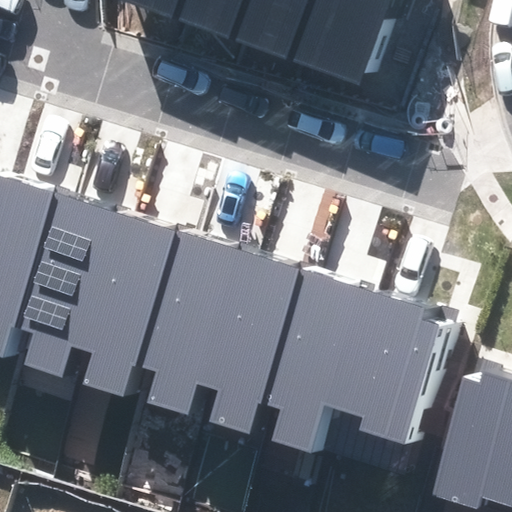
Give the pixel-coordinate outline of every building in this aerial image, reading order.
[(118,0),(172,19),(178,0),(118,0)] [(231,39),(245,0),(178,0),(172,19),(231,39)] [(245,0),(231,39),(290,60),(311,0),(245,0)] [(367,88),(398,0),(311,0),(290,60),(367,88)] [(0,210),(11,175),(0,171),(0,210)] [(59,190),(11,175),(0,210),(0,357),(8,360),(17,331),(59,190)] [(128,210),(59,190),(17,331),(30,335),(21,364),(60,376),(70,346),(85,350),(128,210)] [(128,210),(85,350),(93,353),(83,382),(137,399),(147,368),(190,229),(128,210)] [(190,229),(147,368),(158,371),(148,403),(191,417),(200,388),(219,394),(264,251),(190,229)] [(264,251),(219,394),(210,422),(248,434),(258,402),(273,407),(317,268),(264,251)] [(317,268),(273,407),(281,408),(270,442),(329,461),(344,414),(383,289),(317,268)] [(436,307),(383,289),(344,414),(361,419),(357,431),(422,451),(459,333),(431,324),(436,307)] [(511,507),(511,371),(487,364),(482,379),(467,374),(429,495),(471,508),(475,496),(511,507)]
